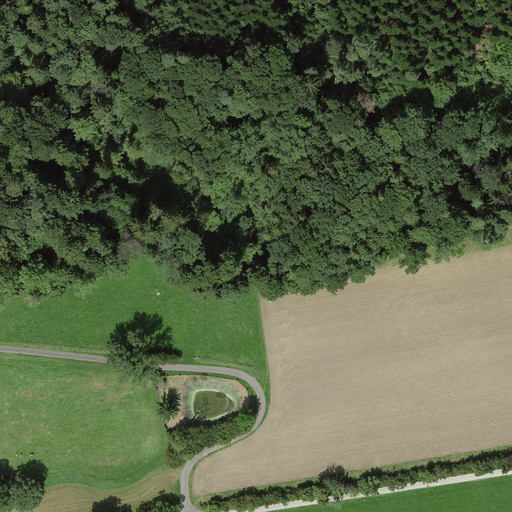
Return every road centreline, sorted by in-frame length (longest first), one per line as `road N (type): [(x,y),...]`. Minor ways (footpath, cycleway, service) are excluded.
road 1 (track): [(185,511),(186,469),(195,456),(253,426),(261,414),(255,384),(229,372),(0,349)]
road 2 (track): [(511,471),(243,511)]
